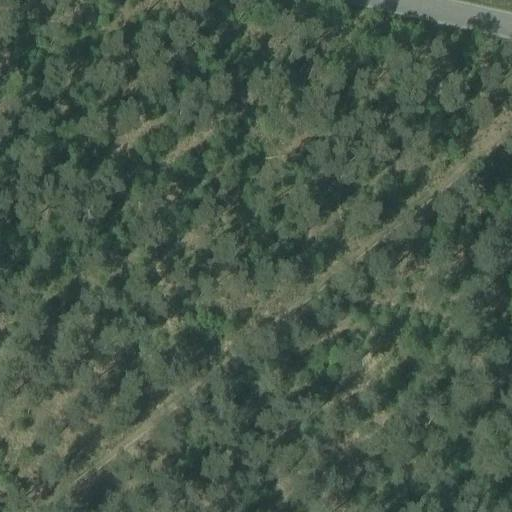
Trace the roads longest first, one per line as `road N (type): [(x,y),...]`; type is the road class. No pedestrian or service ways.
road 1 (track): [(42,511),(511,138)]
road 2 (unclassified): [(379,0),(511,28)]
